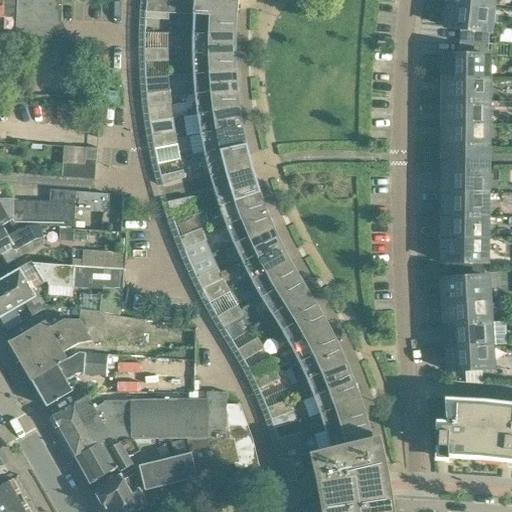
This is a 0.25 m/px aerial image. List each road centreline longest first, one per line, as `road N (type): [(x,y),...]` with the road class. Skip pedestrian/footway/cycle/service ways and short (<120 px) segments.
road 1 (residential): [(281,511),(250,405),(198,312),(151,200),(136,140),(130,0)]
road 2 (residential): [(419,511),(398,179),(409,0)]
road 3 (unclassified): [(69,511),(0,391)]
